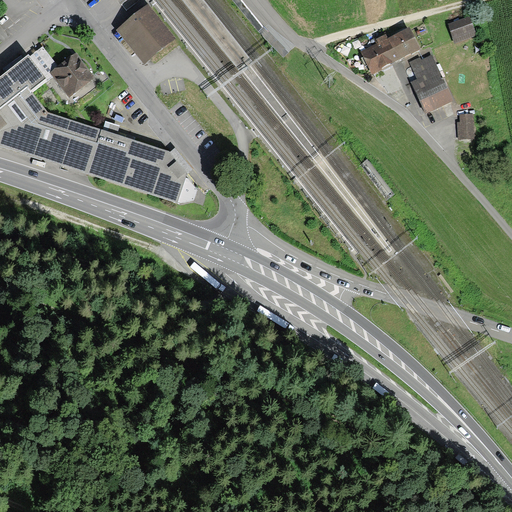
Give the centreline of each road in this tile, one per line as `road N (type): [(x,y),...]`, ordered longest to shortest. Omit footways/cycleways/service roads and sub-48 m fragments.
road 1 (track): [(0,290),(328,415),(402,452),(477,511)]
road 2 (residential): [(511,235),(405,115),(292,40),(260,0)]
road 3 (residential): [(70,0),(203,164),(235,209),(236,229)]
road 4 (track): [(0,243),(87,261),(188,300),(215,301),(228,284)]
road 5 (primary): [(511,479),(429,388),(342,316)]
road 6 (primary): [(222,248),(0,170)]
road 7 (track): [(480,0),(308,47)]
road 8 (tertiary): [(511,336),(359,286)]
road 9 (primary): [(342,316),(222,248)]
road 10 (tertiary): [(359,286),(255,229),(236,229)]
